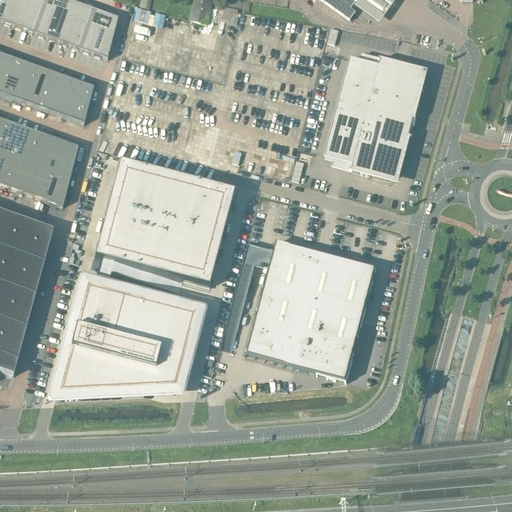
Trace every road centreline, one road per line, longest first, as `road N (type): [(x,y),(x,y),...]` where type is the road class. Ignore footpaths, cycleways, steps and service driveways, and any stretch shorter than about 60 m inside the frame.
road 1 (secondary): [(0,446),(323,430),(372,419),(393,392),(428,228)]
road 2 (secondary): [(483,219),(405,511)]
road 3 (secondary): [(433,511),(508,226)]
road 4 (unclassified): [(261,188),(428,228)]
road 5 (unknown): [(258,280),(229,367),(286,375)]
road 6 (unclassified): [(462,46),(470,65),(443,170)]
